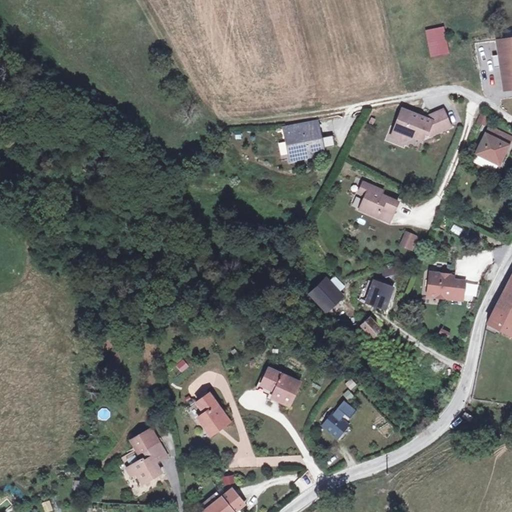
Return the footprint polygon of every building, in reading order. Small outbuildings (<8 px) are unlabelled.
[(426,30),(429,57),(449,55),(445,27),(426,30)] [(511,40),(500,42),(507,90),(511,89),(511,40)] [(402,109),(395,130),(400,131),(404,139),(410,141),(416,137),(424,140),(427,134),(431,135),(451,126),(443,109),(426,116),(402,109)] [(321,122),(313,124),(316,141),(325,140),(321,122)] [(316,141),(313,124),(288,130),(294,156),(302,154),(304,160),(315,157),(314,152),(328,149),(327,148),(329,147),(330,149),(340,147),(337,137),(327,139),(328,141),(326,141),(325,140),(316,141)] [(494,141),(497,132),(487,128),(476,157),(499,168),(508,147),(494,141)] [(402,141),(404,139),(400,131),(395,130),(392,138),(402,141)] [(511,139),(497,132),(494,141),(508,147),(511,139)] [(390,223),(393,214),(398,202),(380,195),(383,191),(362,183),(358,194),(365,197),(359,212),(390,223)] [(460,236),(463,229),(454,224),(450,231),(460,236)] [(417,237),(406,233),(401,246),(412,250),(417,237)] [(511,271),(485,325),(511,337),(511,334),(511,271)] [(429,274),(427,297),(461,300),(462,281),(447,280),(447,275),(429,274)] [(341,299),(328,280),(315,290),(327,307),(341,299)] [(397,288),(378,281),(371,303),(390,309),(397,288)] [(375,322),(367,330),(380,342),(387,334),(375,322)] [(183,360),(176,366),(182,373),(189,367),(183,360)] [(271,370),(263,388),(275,394),(273,400),(291,409),(303,386),(271,370)] [(352,391),(358,386),(352,378),(345,383),(352,391)] [(210,395),(197,404),(205,414),(198,419),(210,437),(230,423),(210,395)] [(334,413),(326,424),(341,435),(349,425),(342,419),(346,413),(352,417),(358,410),(344,400),(338,407),(341,409),(337,415),(334,413)] [(139,480),(145,489),(161,481),(155,470),(169,463),(149,430),(129,442),(143,465),(126,474),(132,483),(139,480)] [(224,484),(235,484),(235,475),(223,476),(224,484)] [(235,511),(245,505),(234,489),(223,497),(205,510),(206,511),(235,511)] [(43,510),(51,507),(47,496),(39,499),(43,510)]
